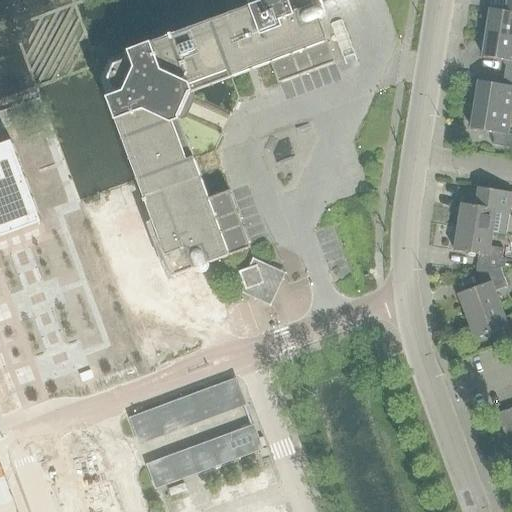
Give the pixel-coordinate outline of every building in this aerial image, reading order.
[(231,0),(236,12),(210,21),(209,22),(172,36),(131,51),(131,49),(108,58),(98,78),(102,90),(107,102),(108,101),(115,120),(115,121),(118,128),(121,138),(122,138),(123,141),(142,193),(146,203),(145,203),(151,219),(173,278),(177,276),(185,273),(185,272),(209,264),(210,263),(227,257),(251,248),(249,245),(250,245),(244,228),(243,228),(242,225),(239,214),(238,214),(237,211),(231,194),(229,191),(226,192),(210,198),(203,181),(202,178),(196,161),(195,161),(194,158),(180,120),(185,109),(192,93),(230,79),(247,73),(258,69),(271,64),(279,84),(335,63),(314,6),(310,8),(306,0),(231,0)] [(511,13),(489,9),(486,33),(511,37),(511,13)] [(511,37),(486,33),(482,57),(506,61),(504,73),(511,74),(511,37)] [(511,74),(504,73),(502,86),(478,82),(474,105),(511,111),(511,106),(511,74)] [(511,111),(474,105),(470,129),(495,133),(493,145),(511,148),(511,135),(508,134),(511,111)] [(115,138),(77,148),(79,159),(118,148),(115,138)] [(0,238),(42,223),(40,219),(39,216),(39,215),(33,198),(32,198),(31,195),(32,195),(25,178),(24,175),(24,174),(20,164),(18,158),(17,158),(16,155),(17,155),(13,144),(12,144),(11,141),(8,143),(8,142),(0,145),(0,238)] [(506,235),(508,221),(511,200),(488,196),(486,208),(461,204),(458,228),(492,233),(506,235)] [(476,271),(500,269),(505,268),(506,259),(502,258),(504,249),(490,247),(492,233),(458,228),(454,251),(478,255),(476,271)] [(500,269),(476,271),(481,286),(458,294),(467,317),(499,305),(495,292),(507,287),(500,269)] [(511,314),(504,318),(499,305),(467,317),(475,339),(498,331),(502,341),(511,337),(511,314)] [(91,371),(80,375),(82,382),(93,378),(91,371)] [(248,387),(215,399),(222,419),(255,407),(248,387)] [(255,407),(222,419),(229,438),(262,426),(255,407)] [(511,410),(499,416),(510,446),(511,444),(511,410)] [(197,416),(185,421),(189,431),(201,427),(197,416)] [(262,426),(229,438),(236,457),(269,445),(262,426)] [(201,427),(189,431),(193,442),(204,437),(201,427)] [(269,445),(236,457),(243,476),(276,464),(269,445)] [(211,454),(199,459),(203,469),(215,465),(211,454)] [(276,464),(243,476),(250,495),(283,483),(276,464)] [(215,465),(203,469),(207,480),(218,475),(215,465)] [(283,483),(250,495),(256,511),(261,511),(290,502),(283,483)] [(225,492),(213,497),(217,507),(228,503),(225,492)] [(293,511),(290,502),(261,511),(293,511)] [(231,511),(228,503),(217,507),(218,511),(231,511)]
